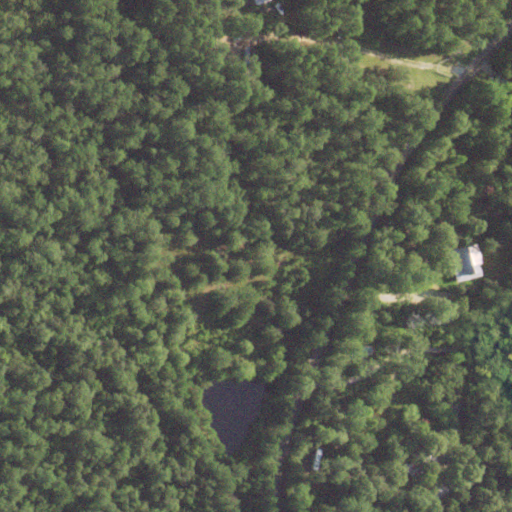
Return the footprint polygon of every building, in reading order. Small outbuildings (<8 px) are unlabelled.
[(240,65),(252,64),(254,76),(242,77),(240,65)] [(455,111),(465,98),(471,104),(461,116),(455,111)] [(443,245),(468,240),(476,273),(451,278),(443,245)] [(433,299),(443,297),(447,318),(436,319),(433,299)] [(244,320),(246,314),(262,319),(260,325),(244,320)] [(424,384),(427,381),(434,388),(430,391),(424,384)] [(405,454),(410,459),(412,457),(408,452),(421,438),(436,451),(428,461),(425,458),(408,477),(395,465),(405,454)] [(438,500),(418,486),(426,474),(428,476),(432,470),(450,483),(438,500)] [(386,495),(387,488),(395,490),(394,496),(386,495)]
